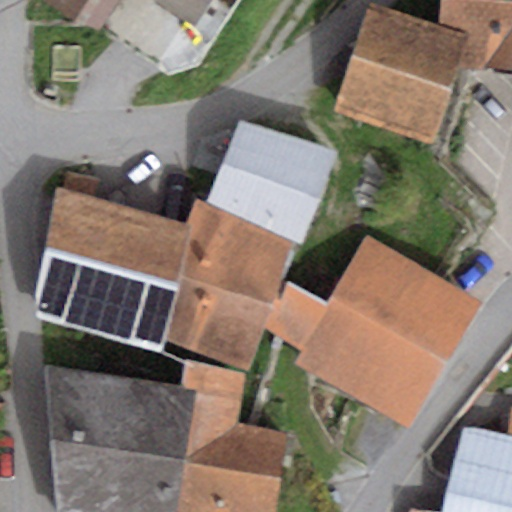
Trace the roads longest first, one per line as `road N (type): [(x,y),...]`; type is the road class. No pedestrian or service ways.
road 1 (track): [(366,510),(323,461),(284,369),(341,223),(343,166),(333,130),(261,87)]
road 2 (residential): [(364,0),(261,87),(206,115),(92,133),(0,125)]
road 3 (residential): [(0,132),(39,511)]
road 4 (residential): [(365,511),(511,316)]
